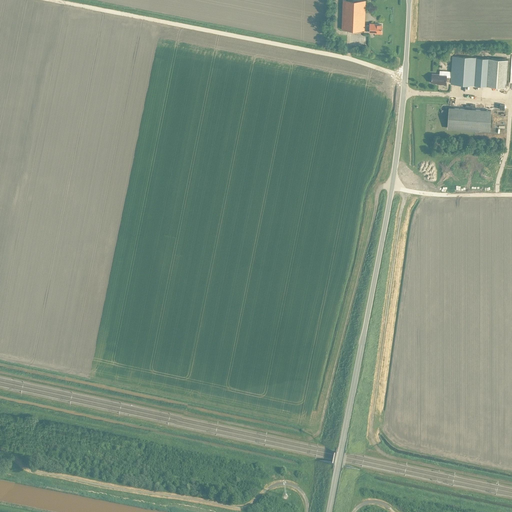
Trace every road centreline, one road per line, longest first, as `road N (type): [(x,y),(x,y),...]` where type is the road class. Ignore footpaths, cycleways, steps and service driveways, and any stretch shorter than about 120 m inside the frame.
road 1 (track): [(511,482),(394,457),(370,435),(402,203),(391,185),(377,195),(320,428),(311,437),(0,373)]
road 2 (unclassified): [(328,511),(391,185),(407,0)]
road 3 (track): [(347,56),(65,0)]
road 4 (track): [(511,501),(366,471),(356,489),(363,503)]
